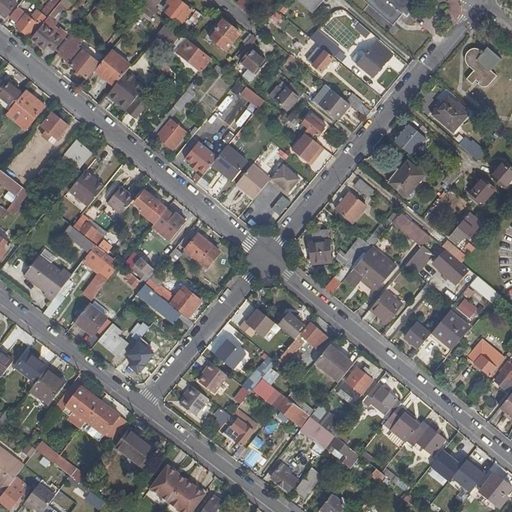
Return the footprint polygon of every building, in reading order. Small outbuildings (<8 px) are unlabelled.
[(0,0),(0,13),(5,18),(16,4),(11,0),(0,0)] [(33,19),(17,7),(9,17),(17,24),(15,26),(27,36),(30,33),(32,35),(40,26),(39,25),(59,0),(60,0),(61,0),(50,0),(40,13),(39,12),(33,19)] [(74,1),(73,0),(61,0),(42,23),(44,24),(31,39),(44,49),(48,45),(54,50),(62,40),(55,34),(51,30),(54,27),(56,24),(52,20),(64,6),(68,8),(74,1)] [(152,0),(151,1),(146,8),(152,13),(155,14),(158,10),(159,2),(156,0),(152,0)] [(180,25),(191,10),(178,0),(168,0),(167,3),(171,6),(165,14),(177,23),(176,25),(178,27),(180,25)] [(244,10),(252,0),(240,0),(237,4),(244,10)] [(262,0),(252,0),(244,10),(251,15),(262,0)] [(319,0),(296,0),(309,12),(319,0)] [(403,13),(415,0),(363,0),(393,25),(403,13)] [(420,0),(415,0),(403,13),(406,16),(420,0)] [(149,17),(152,13),(146,8),(143,12),(149,17)] [(194,26),(202,16),(195,11),(188,21),(194,26)] [(427,15),(420,27),(438,38),(445,27),(427,15)] [(216,32),(210,39),(225,52),(240,34),(223,20),(221,22),(219,20),(212,29),(216,32)] [(170,47),(180,35),(166,23),(156,35),(170,47)] [(55,34),(62,40),(67,34),(60,29),(58,31),(55,34)] [(74,32),(56,54),(86,79),(98,63),(78,47),(84,40),(74,32)] [(316,33),(310,40),(318,47),(333,59),(340,51),(325,38),(324,39),(316,33)] [(254,36),(253,35),(252,36),(244,45),(247,48),(256,38),(254,36)] [(366,55),(357,65),(372,78),(392,55),(376,43),(366,55)] [(191,45),(189,47),(188,47),(181,55),(196,68),(203,59),(197,54),(199,51),(191,45)] [(487,47),(482,53),(478,49),(475,49),(472,49),(470,50),(467,52),(466,55),(465,58),(465,62),(467,65),(474,70),(466,79),(472,85),(476,80),(479,82),(477,84),(480,86),(483,87),(485,86),(488,85),(496,76),(490,71),(500,59),(487,47)] [(321,73),(332,59),(318,48),(306,61),(321,73)] [(250,81),(266,62),(250,49),(235,68),(250,81)] [(351,60),(357,65),(366,55),(360,50),(351,60)] [(95,70),(115,86),(127,71),(130,67),(110,51),(95,70)] [(166,68),(167,67),(165,65),(157,75),(161,78),(168,70),(166,68)] [(107,95),(113,100),(132,75),(127,71),(115,86),(107,95)] [(126,111),(141,94),(146,87),(132,75),(113,100),(126,111)] [(0,88),(0,96),(12,106),(22,94),(6,81),(0,88)] [(302,93),(290,83),(275,102),(287,112),(302,93)] [(325,85),(312,101),(318,106),(331,90),(325,85)] [(12,106),(7,113),(25,128),(30,122),(31,123),(44,106),(29,93),(25,90),(22,94),(12,106)] [(331,90),(318,106),(337,121),(349,105),(331,90)] [(185,92),(172,108),(179,113),(192,98),(185,92)] [(264,101),(252,92),(247,98),(258,108),(264,101)] [(126,111),(126,112),(135,119),(150,101),(141,94),(126,111)] [(447,97),(441,104),(444,106),(435,117),(453,132),(467,115),(447,97)] [(444,106),(441,104),(432,114),(435,117),(444,106)] [(360,105),(356,110),(365,118),(370,113),(360,105)] [(57,139),(68,126),(52,113),(41,126),(46,131),(42,135),(48,140),(52,135),(57,139)] [(307,128),(303,133),(310,138),(313,134),(314,133),(317,136),(323,129),(318,125),(320,123),(310,115),(309,117),(308,117),(302,124),(307,128)] [(288,121),(283,127),(319,156),(325,150),(310,138),(303,133),(291,123),(288,121)] [(158,125),(150,135),(155,139),(157,137),(172,149),(186,133),(177,126),(176,127),(174,126),(174,125),(170,122),(163,129),(158,125)] [(394,142),(411,157),(425,139),(408,125),(394,142)] [(65,155),(80,168),(91,154),(76,142),(65,155)] [(184,159),(203,175),(211,165),(217,158),(198,143),(184,159)] [(477,161),(480,157),(464,143),(461,147),(477,161)] [(246,162),(227,147),(217,158),(211,165),(218,171),(219,170),(231,180),(246,162)] [(55,158),(39,177),(44,181),(60,162),(55,158)] [(511,176),(511,168),(503,161),(490,176),(503,187),(511,176)] [(407,162),(389,183),(406,197),(424,175),(407,162)] [(235,186),(253,200),(270,180),(251,165),(235,186)] [(284,190),(289,195),(291,196),(302,182),(284,167),(273,181),(284,190)] [(0,177),(4,181),(8,176),(0,169),(0,177)] [(452,170),(443,182),(449,188),(459,176),(452,170)] [(71,190),(90,205),(104,187),(85,172),(71,190)] [(8,176),(4,181),(11,186),(15,181),(8,176)] [(481,204),(494,189),(481,177),(468,192),(481,204)] [(367,197),(373,190),(360,179),(354,186),(367,197)] [(16,196),(23,188),(15,181),(11,186),(17,191),(14,195),(16,196)] [(19,203),(28,191),(24,188),(15,200),(19,203)] [(107,205),(121,216),(134,199),(120,188),(107,205)] [(165,211),(167,209),(144,190),(134,202),(143,209),(140,212),(155,224),(165,211)] [(349,193),(335,210),(352,224),(366,207),(349,193)] [(392,222),(400,212),(396,209),(388,219),(392,222)] [(155,224),(154,225),(162,232),(173,218),(165,211),(155,224)] [(420,247),(429,236),(400,212),(392,222),(391,222),(420,247)] [(469,214),(467,216),(479,226),(481,224),(469,214)] [(84,226),(86,223),(89,220),(83,216),(78,222),(84,226)] [(461,241),(465,236),(469,231),(472,234),(479,226),(467,216),(452,233),(461,241)] [(371,247),(391,222),(392,222),(388,219),(382,226),(380,224),(365,242),(371,247)] [(103,236),(86,223),(84,226),(78,222),(74,226),(97,244),(103,236)] [(0,229),(0,258),(11,244),(0,235),(0,230),(0,229)] [(309,241),(312,265),(332,263),(330,238),(328,238),(327,229),(312,231),(313,240),(309,241)] [(201,263),(213,248),(191,230),(179,244),(185,250),(201,263)] [(91,251),(96,245),(84,236),(79,242),(91,251)] [(325,290),(331,295),(344,279),(348,274),(371,247),(365,242),(359,237),(339,262),(344,266),(325,290)] [(106,251),(111,245),(104,239),(99,245),(106,251)] [(84,294),(92,300),(120,264),(111,257),(97,246),(96,245),(83,261),(99,274),(84,294)] [(396,267),(371,247),(348,274),(359,283),(365,275),(368,277),(366,279),(378,289),(396,267)] [(426,252),(420,247),(405,266),(411,270),(426,252)] [(456,247),(453,251),(461,258),(464,254),(456,247)] [(220,253),(213,248),(201,263),(208,268),(220,253)] [(165,261),(170,266),(179,255),(174,250),(165,261)] [(182,255),(197,267),(201,263),(185,250),(182,255)] [(138,278),(146,284),(156,272),(135,253),(128,260),(134,265),(131,268),(140,276),(138,278)] [(468,271),(448,253),(436,265),(456,284),(468,271)] [(24,276),(27,278),(43,257),(40,255),(24,276)] [(53,301),(55,298),(72,276),(63,269),(61,272),(43,257),(27,278),(45,292),(44,295),(53,301)] [(201,263),(197,267),(204,273),(208,268),(201,263)] [(134,276),(124,267),(121,271),(131,280),(134,276)] [(348,274),(344,279),(355,288),(359,283),(348,274)] [(138,290),(143,283),(136,277),(131,284),(138,290)] [(493,302),(498,295),(477,277),(471,284),(493,302)] [(147,296),(152,290),(145,285),(145,284),(138,293),(144,299),(147,296)] [(156,293),(164,300),(168,295),(160,288),(156,293)] [(189,317),(202,302),(184,288),(172,303),(189,317)] [(474,292),(468,288),(463,294),(469,299),(474,292)] [(151,299),(156,293),(152,290),(147,296),(151,299)] [(381,316),(379,318),(385,323),(401,304),(384,291),(370,308),(381,316)] [(158,308),(164,300),(156,293),(151,299),(148,302),(157,309),(158,308)] [(44,313),(50,318),(61,303),(55,298),(53,301),(44,313)] [(465,299),(458,307),(471,317),(478,308),(465,299)] [(168,315),(173,308),(174,308),(164,300),(158,308),(168,315)] [(90,304),(76,322),(94,336),(108,318),(106,317),(110,312),(96,301),(92,306),(90,304)] [(189,330),(194,324),(182,314),(182,315),(173,308),(168,315),(166,317),(175,324),(178,320),(189,330)] [(370,308),(368,310),(379,318),(381,316),(370,308)] [(274,323),(258,309),(251,318),(248,322),(246,321),(240,328),(250,336),(254,331),(262,337),(274,323)] [(452,350),(471,328),(449,310),(431,333),(452,350)] [(278,326),(294,339),(298,334),(297,333),(303,325),(288,313),(278,326)] [(148,329),(143,324),(142,326),(138,323),(130,332),(134,335),(132,337),(138,342),(148,329)] [(295,340),(278,360),(284,365),(295,353),(302,344),(305,346),(309,342),(313,346),(314,345),(319,350),(328,338),(310,323),(302,333),(301,332),(295,340)] [(418,349),(430,334),(416,323),(404,338),(418,349)] [(110,327),(98,342),(118,357),(127,345),(117,337),(119,334),(110,327)] [(492,379),(499,371),(508,361),(504,358),(482,339),(466,358),(492,379)] [(218,351),(234,365),(244,354),(228,340),(218,351)] [(315,363),(339,382),(353,365),(340,354),(338,357),(328,348),(315,363)] [(0,375),(2,377),(13,361),(0,351),(0,375)] [(511,355),(508,361),(499,371),(502,372),(495,381),(506,390),(511,383),(511,355)] [(13,371),(34,386),(45,371),(25,356),(13,371)] [(260,367),(243,387),(250,393),(262,379),(276,363),(271,359),(262,368),(260,367)] [(228,376),(211,363),(206,369),(208,371),(199,382),(214,393),(228,376)] [(50,403),(67,380),(49,366),(45,371),(34,386),(31,389),(50,403)] [(372,381),(357,368),(346,381),(362,394),(372,381)] [(386,414),(390,417),(401,404),(401,403),(377,384),(363,402),(369,407),(371,404),(385,415),(386,414)] [(208,399),(191,386),(187,392),(189,394),(181,404),(195,416),(208,399)] [(66,407),(87,422),(101,403),(81,387),(66,407)] [(483,391),(470,408),(475,412),(489,396),(483,391)] [(511,392),(501,406),(511,415),(511,392)] [(278,408),(302,427),(311,417),(287,398),(281,393),(273,402),(279,407),(278,408)] [(101,403),(87,422),(105,436),(120,416),(101,403)] [(392,427),(408,441),(422,424),(413,416),(414,414),(401,404),(390,417),(396,422),(392,427)] [(235,411),(231,416),(225,423),(231,428),(231,427),(240,434),(235,441),(242,446),(256,427),(235,411)] [(302,427),(299,431),(304,435),(311,426),(311,424),(315,420),(311,417),(302,427)] [(322,419),(319,423),(335,436),(338,432),(333,427),(332,428),(322,419)] [(225,423),(218,431),(233,443),(235,441),(240,434),(231,427),(231,428),(225,423)] [(433,455),(445,440),(425,424),(413,439),(433,455)] [(130,432),(117,449),(143,469),(149,460),(145,456),(151,448),(130,432)] [(359,455),(335,436),(330,444),(355,464),(360,456),(359,455)] [(62,454),(79,468),(73,476),(81,482),(100,459),(75,438),(62,454)] [(43,442),(37,449),(71,476),(78,468),(43,442)] [(29,443),(24,451),(31,456),(36,448),(29,443)] [(26,465),(0,445),(0,484),(7,490),(16,478),(26,465)] [(302,449),(301,459),(309,460),(310,451),(302,449)] [(463,464),(444,450),(432,465),(450,480),(452,477),(463,464)] [(372,465),(375,460),(364,451),(360,455),(372,465)] [(463,464),(452,477),(471,493),(486,475),(467,459),(463,464)] [(291,475),(293,472),(282,463),(271,478),(288,492),(298,480),(291,475)] [(151,490),(170,504),(187,481),(168,467),(151,490)] [(312,467),(294,491),(304,499),(322,475),(312,467)] [(371,476),(381,483),(386,477),(384,475),(382,473),(377,469),(371,476)] [(384,475),(386,477),(396,484),(400,479),(388,470),(384,475)] [(506,495),(511,487),(495,473),(480,492),(500,508),(508,497),(506,495)] [(78,489),(81,485),(71,477),(68,481),(78,489)] [(14,492),(21,498),(22,496),(24,498),(26,496),(20,491),(25,485),(16,478),(7,490),(0,499),(0,501),(11,511),(17,503),(10,497),(14,492)] [(40,484),(50,493),(53,489),(42,481),(40,484)] [(187,481),(170,504),(180,511),(193,511),(206,495),(187,481)] [(39,511),(43,511),(56,497),(50,493),(40,484),(26,502),(39,511)] [(17,503),(21,498),(14,492),(10,497),(17,503)] [(331,495),(321,509),(324,511),(339,511),(345,505),(331,495)] [(215,511),(222,503),(214,497),(202,511),(215,511)]
